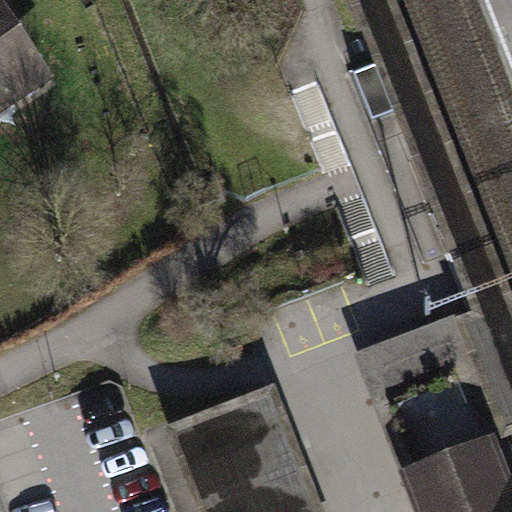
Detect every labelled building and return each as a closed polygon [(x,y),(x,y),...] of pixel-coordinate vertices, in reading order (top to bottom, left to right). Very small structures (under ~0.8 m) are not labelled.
[(511,294),(396,0),(346,0),(373,68),(377,66),(403,135),(458,279),(472,315),(511,416),(511,294)] [(0,30),(0,98),(31,78),(0,30)] [(511,449),(508,440),(511,438),(511,416),(472,315),(461,320),(459,316),(353,357),(406,493),(413,490),(412,485),(489,455),(507,502),(511,499),(511,449)] [(196,511),(321,511),(273,384),(164,425),(196,511)] [(422,511),(511,511),(511,499),(507,502),(489,455),(412,485),(413,490),(422,511)]
